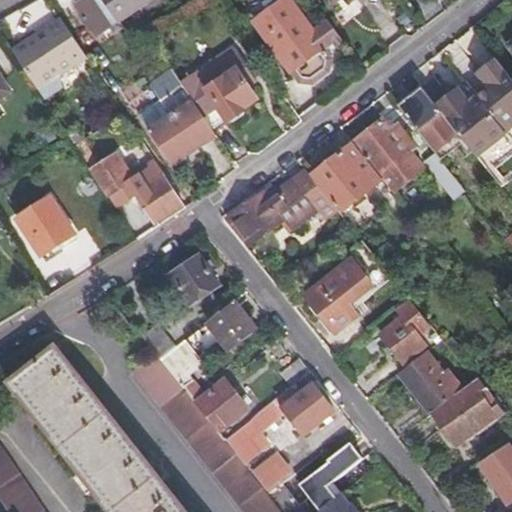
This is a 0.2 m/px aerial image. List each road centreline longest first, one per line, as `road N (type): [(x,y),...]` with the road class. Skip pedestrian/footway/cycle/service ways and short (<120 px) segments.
road 1 (unclassified): [(434,511),(208,221)]
road 2 (unclassified): [(208,221),(478,0)]
road 3 (residential): [(0,343),(189,225),(208,221)]
